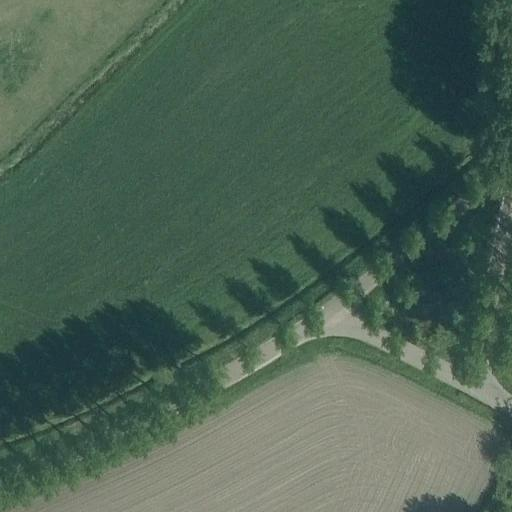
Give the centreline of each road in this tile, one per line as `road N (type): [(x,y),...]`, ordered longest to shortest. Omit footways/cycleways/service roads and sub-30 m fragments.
road 1 (unclassified): [(0,481),(180,403),(330,312)]
road 2 (unclassified): [(330,312),(511,164)]
road 3 (unclassified): [(470,391),(511,183)]
road 4 (unclassified): [(470,391),(330,312)]
